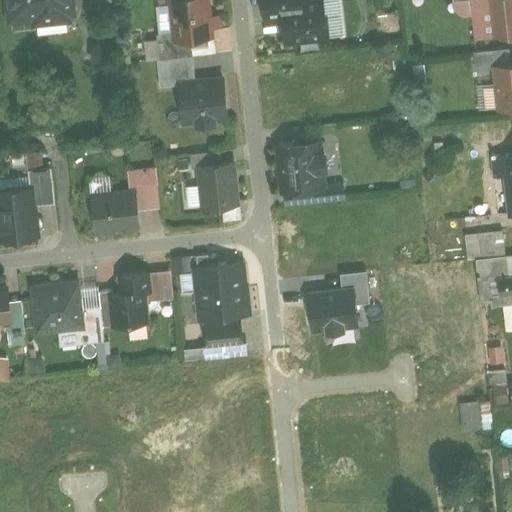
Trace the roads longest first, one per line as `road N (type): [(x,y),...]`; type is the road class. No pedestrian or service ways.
road 1 (residential): [(247,0),(268,237)]
road 2 (residential): [(268,237),(72,258)]
road 3 (residential): [(281,392),(401,378)]
road 4 (residential): [(292,511),(281,392)]
